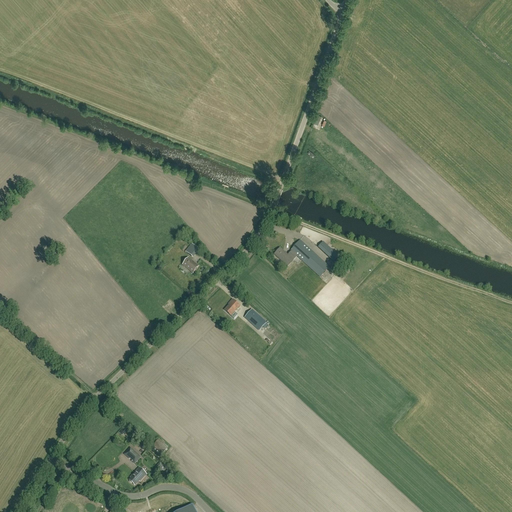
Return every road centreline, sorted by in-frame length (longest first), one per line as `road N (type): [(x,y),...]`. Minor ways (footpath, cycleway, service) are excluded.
road 1 (unclassified): [(50,458),(82,411),(264,224),(341,16)]
road 2 (track): [(269,213),(474,290)]
road 3 (unclassified): [(210,511),(174,487),(114,493),(50,458)]
